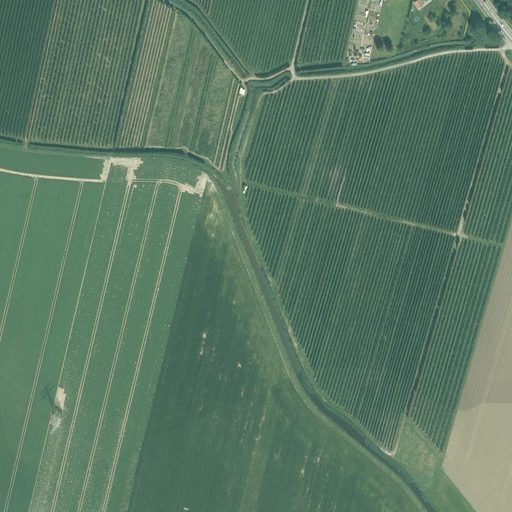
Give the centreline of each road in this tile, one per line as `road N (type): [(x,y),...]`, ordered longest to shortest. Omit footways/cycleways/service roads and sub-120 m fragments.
road 1 (track): [(511,44),(362,73),(298,78),(288,69),(241,80),(195,20),(167,0)]
road 2 (track): [(55,0),(22,148)]
